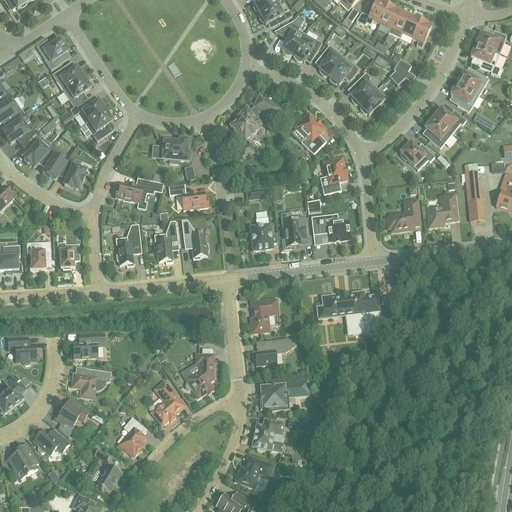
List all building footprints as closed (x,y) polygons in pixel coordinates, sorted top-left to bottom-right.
[(28,4),(25,0),(1,0),(5,5),(11,1),(17,10),(17,11),(28,4)] [(281,3),(279,0),(256,0),(257,1),(253,4),(252,4),(253,6),(253,9),(254,13),(257,14),(258,14),(259,15),(279,4),(279,5),(281,3)] [(343,0),(342,1),(339,4),(348,13),(360,0),(343,0)] [(308,4),(304,1),(299,6),(303,10),(308,4)] [(279,4),(259,15),(265,27),(266,27),(266,26),(275,21),(279,27),(290,20),(292,18),(289,13),(285,15),(279,5),(279,4)] [(379,26),(388,8),(381,5),(381,6),(376,4),(369,18),(362,15),(356,24),(365,28),(366,25),(370,27),(373,23),(379,26)] [(394,11),(388,8),(379,26),(390,31),(398,14),(394,12),(394,11)] [(358,15),(353,11),(346,21),(351,25),(358,15)] [(390,31),(388,35),(400,40),(402,36),(401,36),(409,19),(398,14),(390,31)] [(303,40),(305,36),(298,32),(304,22),(298,18),(294,23),(274,34),(287,41),(282,51),(281,51),(292,58),(303,40)] [(413,21),(409,19),(401,36),(402,36),(412,41),(420,23),(413,20),(413,21)] [(427,26),(420,23),(412,41),(418,44),(416,48),(421,50),(431,29),(427,27),(427,26)] [(481,35),(476,47),(499,57),(506,39),(494,34),(491,40),(481,36),(481,35)] [(322,46),(305,36),(303,40),(292,58),(304,65),(304,64),(309,54),(315,58),(322,46)] [(50,48),(47,43),(37,49),(45,62),(44,63),(51,73),(62,65),(59,60),(68,54),(67,52),(68,51),(65,45),(63,46),(60,41),(57,43),(57,41),(51,45),(52,46),(50,48)] [(499,57),(476,47),(471,60),(472,60),(482,64),(479,70),(491,75),(491,76),(500,80),(503,72),(494,68),(499,57)] [(328,79),(344,60),(329,48),(321,58),(325,62),(319,71),(319,70),(318,71),(328,79)] [(344,60),(328,79),(339,88),(339,87),(346,79),(351,83),(359,72),(344,60)] [(400,62),(397,66),(397,67),(408,74),(411,69),(402,63),(401,62),(400,62)] [(408,74),(397,67),(393,72),(395,73),(389,79),(397,88),(405,81),(404,80),(408,74)] [(63,93),(84,79),(76,68),(76,69),(67,75),(63,70),(52,77),(63,93)] [(464,74),(457,85),(479,98),(488,81),(477,75),(474,80),(464,75),(464,74)] [(359,108),(377,91),(369,82),(371,80),(366,75),(354,86),(359,91),(351,98),(350,99),(359,108)] [(91,90),(84,79),(63,93),(74,110),(85,102),(81,96),(91,90)] [(0,101),(4,107),(13,101),(14,100),(9,93),(7,95),(0,84),(0,101)] [(479,98),(457,85),(450,97),(451,97),(460,102),(457,108),(469,115),(479,98)] [(377,91),(359,108),(368,118),(383,103),(386,100),(377,91)] [(252,114),(247,108),(239,115),(240,117),(236,121),(238,122),(230,129),(244,145),(244,144),(245,148),(240,150),(243,158),(254,155),(251,146),(250,146),(249,141),(258,133),(257,132),(263,127),(260,124),(268,117),(276,121),(282,110),(259,98),(253,109),(256,110),(252,114)] [(20,112),(13,101),(4,107),(0,109),(0,125),(11,118),(16,125),(23,120),(26,118),(21,111),(20,112)] [(85,102),(74,110),(70,112),(74,119),(78,116),(85,127),(106,113),(98,102),(89,108),(85,102)] [(441,110),(433,120),(452,136),(460,126),(462,128),(466,122),(454,112),(450,117),(441,111),(442,110),(441,110)] [(106,113),(85,127),(97,144),(108,137),(103,130),(112,124),(113,123),(106,113)] [(313,157),(326,144),(319,137),(324,132),(320,127),(321,127),(316,122),(316,123),(308,116),(295,129),(306,140),(301,145),(313,157)] [(23,120),(16,125),(4,133),(7,137),(5,138),(10,146),(23,137),(29,143),(38,135),(33,130),(30,132),(23,120)] [(452,136),(433,120),(424,130),(425,131),(433,138),(429,143),(440,151),(452,136)] [(495,130),(487,125),(484,131),(491,136),(495,130)] [(38,135),(29,143),(34,149),(23,161),(30,166),(31,165),(35,169),(44,158),(48,153),(38,144),(42,140),(38,135)] [(188,143),(180,142),(180,145),(164,143),(164,150),(159,149),(158,160),(163,161),(170,162),(169,165),(178,166),(179,163),(189,164),(190,155),(187,155),(188,143)] [(429,164),(435,159),(423,148),(419,153),(411,144),(409,146),(408,145),(403,149),(404,151),(400,155),(402,157),(401,158),(405,163),(407,162),(417,173),(428,163),(429,164)] [(48,153),(44,158),(51,162),(42,176),(50,180),(51,179),(55,182),(63,170),(67,163),(56,155),(58,152),(52,149),(48,153)] [(67,163),(63,170),(70,173),(64,188),(72,191),(73,189),(78,192),(80,186),(81,187),(85,179),(83,178),(85,173),(73,168),(75,162),(69,160),(67,163)] [(327,179),(320,181),(323,197),(341,193),(339,184),(347,182),(346,176),(345,170),(344,170),(342,160),(323,164),(327,179)] [(503,167),(491,168),(492,178),(504,176),(503,167)] [(195,181),(192,170),(185,171),(188,183),(195,181)] [(483,203),(480,204),(477,174),(465,175),(468,205),(470,224),(485,223),(483,203)] [(511,196),(511,181),(511,179),(511,178),(505,176),(501,190),(502,191),(502,193),(506,194),(506,195),(511,196)] [(163,186),(156,184),(146,182),(145,190),(155,192),(162,193),(163,186)] [(147,205),(140,203),(143,190),(136,188),(136,187),(128,185),(128,186),(121,185),(119,193),(117,192),(115,200),(124,202),(124,204),(130,205),(131,203),(138,205),(137,211),(146,213),(147,205)] [(185,187),(168,189),(169,198),(181,197),(183,213),(208,210),(207,202),(205,202),(204,194),(197,195),(197,194),(189,195),(189,196),(186,196),(185,187)] [(0,213),(16,197),(11,192),(9,193),(3,188),(0,190),(0,213)] [(248,202),(267,200),(266,191),(247,193),(248,202)] [(506,194),(502,193),(496,209),(511,214),(511,196),(506,195),(506,194)] [(441,199),(442,210),(427,211),(429,230),(444,228),(443,224),(457,223),(454,197),(441,199)] [(417,202),(404,204),(405,215),(390,217),(390,221),(387,221),(388,231),(391,231),(392,234),(414,232),(413,228),(420,227),(417,202)] [(321,204),(309,206),(311,219),(323,217),(321,204)] [(313,238),(327,236),(328,244),(334,243),(334,245),(340,244),(340,243),(351,241),(348,223),(333,224),(333,217),(311,220),(313,238)] [(290,225),(283,226),(285,242),(282,243),(283,252),(291,251),(290,249),(301,248),(300,241),(307,241),(305,229),(304,218),(290,220),(290,225)] [(256,222),(257,229),(250,229),(253,253),(273,251),(272,246),(277,245),(276,236),(271,237),(270,227),(268,227),(267,220),(256,222)] [(187,222),(181,223),(185,250),(192,249),(193,262),(200,262),(200,259),(207,258),(207,254),(209,254),(208,247),(206,247),(205,238),(194,239),(194,232),(187,222)] [(167,243),(156,244),(158,264),(166,263),(166,266),(173,265),(171,251),(178,250),(175,224),(170,224),(166,236),(167,243)] [(141,254),(138,227),(131,228),(127,239),(128,246),(117,248),(118,256),(116,256),(117,264),(119,263),(119,268),(127,267),(127,269),(134,268),(132,255),(141,254)] [(30,264),(30,274),(41,273),(41,271),(45,271),(45,264),(51,264),(50,245),(36,245),(37,254),(31,254),(32,264),(30,264)] [(80,263),(79,246),(65,247),(66,252),(60,253),(61,270),(63,270),(63,272),(71,272),(71,270),(74,269),(73,263),(80,263)] [(0,273),(5,273),(5,276),(22,275),(21,265),(18,266),(18,258),(4,259),(3,248),(0,247),(0,273)] [(323,308),(317,309),(318,321),(340,319),(339,316),(349,314),(352,337),(374,334),(380,323),(378,314),(379,314),(377,297),(365,298),(364,294),(352,295),(352,299),(334,301),(334,297),(322,299),(323,308)] [(251,321),(253,336),(269,334),(268,317),(278,316),(277,302),(251,305),(253,321),(251,321)] [(104,336),(79,337),(79,345),(73,345),(74,361),(97,360),(97,349),(104,349),(104,336)] [(36,363),(35,347),(27,347),(25,346),(25,340),(8,341),(8,353),(9,353),(9,352),(12,352),(13,356),(14,357),(16,357),(16,364),(23,364),(23,366),(25,367),(29,367),(31,365),(30,363),(36,363)] [(253,362),(256,362),(256,369),(276,366),(275,356),(285,355),(297,347),(296,340),(265,343),(266,353),(252,355),(253,362)] [(208,397),(214,393),(209,384),(213,382),(214,365),(209,365),(210,357),(196,357),(196,366),(199,366),(199,373),(194,377),(195,380),(188,384),(186,386),(186,388),(186,390),(188,392),(190,392),(192,392),(197,400),(207,394),(208,397)] [(161,367),(155,364),(152,370),(158,373),(161,367)] [(72,389),(82,391),(80,399),(93,401),(96,383),(110,385),(111,375),(78,370),(77,377),(74,376),(72,389)] [(127,386),(137,387),(138,378),(128,377),(127,386)] [(26,392),(15,378),(6,386),(10,390),(0,397),(0,409),(5,415),(23,400),(20,396),(26,392)] [(32,383),(23,379),(21,381),(26,387),(32,383)] [(279,381),(265,382),(266,388),(261,389),(261,396),(259,397),(260,412),(272,411),(272,414),(290,412),(289,398),(288,398),(288,395),(297,394),(297,398),(308,397),(308,393),(307,382),(280,385),(279,381)] [(165,404),(151,415),(162,428),(169,422),(171,424),(175,420),(174,418),(185,408),(165,384),(155,392),(165,404)] [(83,423),(89,413),(69,401),(66,407),(64,406),(54,422),(66,428),(67,426),(72,429),(78,420),(83,423)] [(108,420),(101,416),(98,421),(105,425),(108,420)] [(133,459),(143,448),(140,445),(145,439),(143,437),(147,432),(132,420),(124,430),(129,435),(119,447),(124,451),(125,452),(126,453),(127,454),(129,455),(133,459)] [(252,449),(257,450),(257,452),(265,454),(265,451),(270,452),(281,454),(282,451),(283,452),(283,449),(282,449),(283,446),(272,444),(274,436),(281,437),(284,425),(264,422),(263,428),(256,427),(252,449)] [(70,446),(54,432),(49,437),(43,432),(33,443),(39,449),(38,450),(38,453),(41,455),(43,455),(45,453),(50,458),(54,453),(55,455),(57,455),(60,451),(63,454),(70,446)] [(14,458),(6,463),(7,463),(9,462),(15,473),(14,474),(14,475),(16,474),(17,477),(24,473),(27,478),(38,471),(39,473),(44,470),(39,462),(37,463),(26,446),(12,455),(14,458)] [(110,458),(98,451),(95,457),(107,465),(110,458)] [(274,468),(249,458),(244,470),(241,469),(236,484),(253,490),(259,476),(269,480),(274,468)] [(114,488),(117,483),(121,475),(108,467),(96,488),(101,491),(101,492),(103,493),(104,493),(109,496),(114,488)] [(251,511),(255,508),(237,495),(232,502),(225,497),(217,509),(222,511),(251,511)] [(79,497),(73,510),(77,511),(100,511),(103,509),(79,497)]
